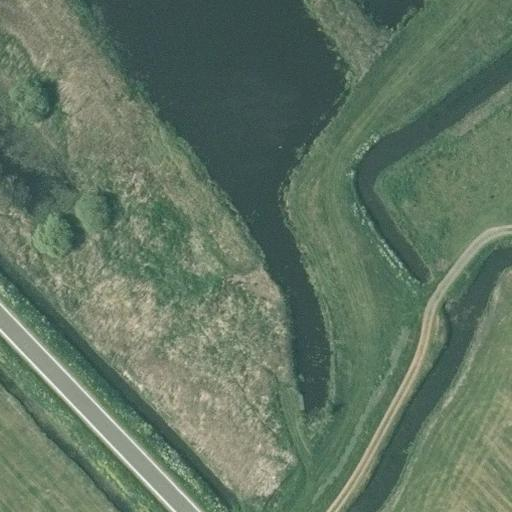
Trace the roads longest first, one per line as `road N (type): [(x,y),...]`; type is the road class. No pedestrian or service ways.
road 1 (track): [(332,511),(417,359),(433,300),(485,236),(511,228)]
road 2 (tertiary): [(182,511),(0,321)]
